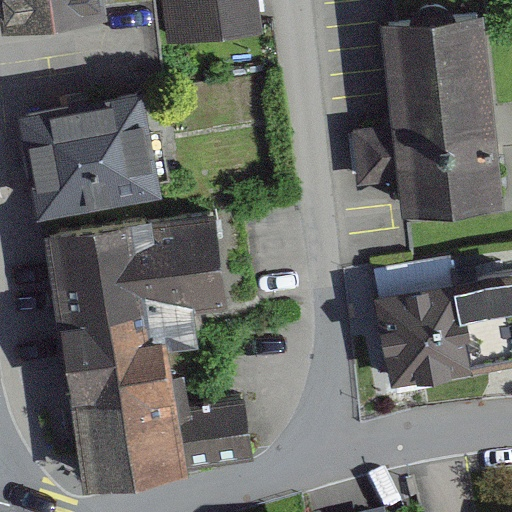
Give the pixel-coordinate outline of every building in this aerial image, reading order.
[(267,0),(166,0),(171,36),(270,23),(267,0)] [(478,1),(393,14),(410,125),(353,133),(362,192),(431,181),(435,207),(508,195),(478,1)] [(152,74),(25,96),(44,203),(196,177),(182,99),(157,103),(152,74)] [(235,189),(44,222),(89,479),(263,449),(253,390),(208,398),(194,318),(256,307),(235,189)] [(511,260),(392,286),(414,391),(511,370),(511,260)]
